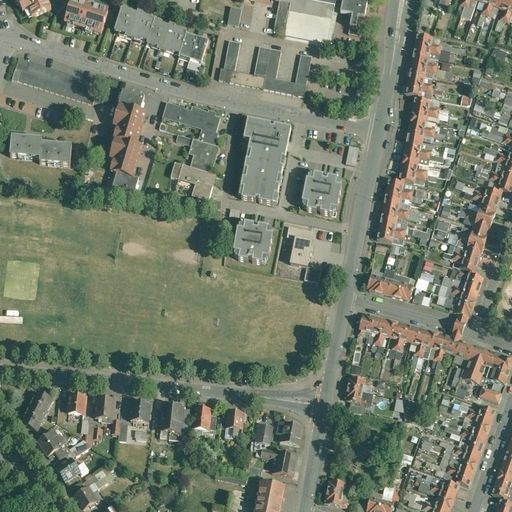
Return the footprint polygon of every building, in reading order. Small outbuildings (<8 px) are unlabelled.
[(16,0),(23,14),(29,11),(32,19),(52,10),(47,0),(16,0)] [(345,0),(342,15),(353,17),(351,29),(357,30),(359,18),(365,20),(369,4),(367,4),(367,0),(345,0)] [(467,0),(464,10),(463,15),(461,19),(471,23),(478,3),(478,0),(467,0)] [(478,0),(478,3),(480,4),(477,13),(482,14),(481,16),(486,17),(491,0),(478,0)] [(491,0),(486,17),(490,19),(494,8),(499,10),(502,0),(491,0)] [(511,0),(502,0),(499,10),(504,12),(500,22),(505,24),(511,0)] [(88,6),(73,1),(66,24),(101,35),(108,12),(93,7),(92,10),(87,8),(88,6)] [(280,3),(274,35),(286,37),(292,5),(280,3)] [(242,11),(231,9),(228,27),(239,29),(242,11)] [(138,16),(122,11),(115,33),(148,44),(154,24),(155,22),(143,18),(144,16),(138,14),(138,16)] [(431,19),(421,16),(418,34),(426,36),(431,19)] [(481,16),(478,27),(482,28),(484,23),(486,17),(481,16)] [(500,22),(499,22),(496,31),(501,33),(505,24),(500,22)] [(170,30),(154,24),(148,44),(147,46),(180,56),(187,36),(187,35),(175,31),(176,29),(171,27),(170,30)] [(357,30),(351,29),(349,36),(362,38),(363,32),(357,30)] [(197,40),(187,36),(180,56),(179,58),(190,62),(197,40)] [(432,40),(418,38),(417,43),(416,43),(415,47),(441,53),(441,52),(442,48),(431,46),(432,40)] [(209,43),(197,40),(190,62),(202,65),(209,43)] [(240,45),(229,43),(223,70),(227,71),(232,72),(234,73),(240,45)] [(441,53),(415,47),(414,52),(415,52),(414,57),(429,60),(430,55),(440,57),(441,53)] [(461,51),(446,48),(446,49),(442,48),(441,52),(460,56),(461,51)] [(281,53),(259,49),(254,76),(254,77),(260,78),(265,79),(276,81),(281,53)] [(490,59),(502,62),(503,53),(492,51),(490,59)] [(312,59),(301,57),(295,85),(306,87),(312,59)] [(429,60),(414,57),(413,62),(412,67),(438,72),(438,67),(428,65),(429,60)] [(80,79),(20,61),(18,71),(21,72),(76,89),(80,79)] [(438,72),(412,67),(411,72),(410,77),(425,80),(426,75),(434,76),(437,77),(437,72),(438,72)] [(76,89),(21,72),(18,83),(93,106),(96,96),(76,89)] [(469,84),(482,87),(483,84),(477,82),(479,73),(472,72),(469,84)] [(425,80),(410,77),(409,82),(408,86),(434,91),(435,87),(424,85),(425,80)] [(100,85),(80,79),(76,89),(96,96),(100,85)] [(276,81),(265,79),(263,90),(304,98),(306,87),(276,81)] [(445,86),(437,84),(436,92),(443,94),(445,86)] [(434,91),(408,86),(407,91),(406,96),(416,98),(421,99),(422,94),(427,95),(433,96),(434,91)] [(145,98),(126,92),(123,100),(120,100),(118,108),(124,110),(140,115),(145,98)] [(441,106),(420,102),(421,99),(416,98),(414,106),(413,111),(439,116),(441,106)] [(212,117),(207,116),(208,115),(191,110),(190,113),(182,111),(182,110),(168,105),(163,119),(187,127),(204,132),(202,136),(201,136),(200,139),(201,139),(201,141),(198,140),(197,143),(214,148),(218,136),(215,135),(219,120),(212,118),(212,117)] [(471,117),(479,118),(482,107),(474,105),(471,117)] [(140,115),(124,110),(121,118),(118,117),(115,127),(118,128),(117,134),(121,135),(119,142),(121,143),(137,147),(146,117),(140,115)] [(502,115),(487,110),(485,114),(495,118),(494,120),(500,122),(500,123),(509,126),(510,123),(511,119),(502,115)] [(439,116),(413,111),(412,116),(411,121),(426,123),(427,118),(438,120),(439,116)] [(511,113),(511,114),(504,111),(502,115),(511,119),(511,118),(511,113)] [(426,123),(411,121),(411,125),(410,125),(409,130),(435,135),(436,131),(425,129),(426,123)] [(290,133),(246,125),(242,145),(248,146),(238,202),(276,209),(290,133)] [(499,131),(492,129),(490,135),(504,140),(506,136),(498,133),(499,131)] [(435,135),(409,130),(408,135),(409,135),(408,140),(422,143),(424,138),(432,139),(434,140),(435,135)] [(504,140),(490,135),(488,140),(502,145),(504,140)] [(192,141),(177,136),(175,143),(190,148),(192,141)] [(422,143),(408,140),(406,148),(405,153),(431,158),(432,153),(421,151),(422,143)] [(511,143),(504,140),(502,145),(506,146),(511,148),(511,150),(511,153),(511,143)] [(71,149),(42,148),(42,143),(13,141),(12,160),(40,162),(39,166),(70,168),(71,149)] [(197,143),(192,141),(190,148),(187,156),(191,157),(191,154),(197,156),(192,170),(210,176),(218,149),(214,148),(197,143)] [(137,147),(121,143),(118,150),(115,149),(112,160),(116,161),(115,166),(118,168),(116,175),(121,176),(133,180),(142,149),(137,147)] [(443,149),(441,157),(451,160),(454,152),(443,149)] [(359,152),(349,150),(345,167),(356,169),(359,152)] [(499,155),(488,151),(486,155),(497,159),(499,155)] [(431,158),(405,153),(404,158),(403,162),(418,165),(419,160),(430,162),(431,158)] [(511,153),(511,154),(509,158),(499,155),(497,159),(511,164),(511,153)] [(497,159),(486,155),(485,160),(496,164),(497,159)] [(511,164),(497,159),(496,164),(506,167),(504,172),(511,174),(511,164)] [(418,165),(403,162),(402,167),(401,172),(427,177),(428,173),(417,170),(418,165)] [(192,170),(175,165),(171,179),(195,187),(192,198),(208,203),(216,177),(210,176),(192,170)] [(445,171),(439,170),(438,174),(437,179),(443,180),(445,171)] [(427,177),(401,172),(400,177),(399,185),(404,186),(404,183),(414,185),(415,180),(426,182),(427,177)] [(511,174),(504,172),(503,177),(492,173),(491,178),(511,185),(511,174)] [(133,180),(121,176),(119,183),(115,182),(113,191),(135,197),(139,181),(133,180)] [(323,184),(323,181),(307,178),(300,213),(316,216),(316,213),(320,214),(320,217),(334,220),(341,185),(327,182),(326,185),(323,184)] [(511,185),(491,178),(489,182),(500,186),(498,191),(503,193),(511,196),(511,185)] [(399,185),(389,183),(388,188),(387,193),(413,198),(414,193),(413,193),(403,191),(404,186),(399,185)] [(497,194),(487,190),(486,196),(475,192),(475,193),(474,197),(499,205),(500,200),(503,193),(498,191),(497,194)] [(438,203),(440,194),(428,192),(426,200),(438,203)] [(413,198),(387,193),(386,197),(386,198),(385,202),(400,205),(401,200),(412,202),(413,198)] [(499,205),(474,197),(472,201),(483,204),(481,209),(481,210),(496,214),(495,214),(497,210),(499,205)] [(208,203),(192,198),(189,209),(206,210),(208,203)] [(400,205),(385,202),(384,207),(383,212),(409,217),(410,213),(399,210),(400,205)] [(481,209),(469,205),(468,205),(467,210),(469,211),(479,214),(481,210),(481,209)] [(441,208),(439,216),(445,218),(448,210),(441,208)] [(496,214),(481,210),(479,214),(469,211),(467,215),(493,224),(496,214)] [(409,217),(383,212),(382,217),(381,222),(396,225),(397,220),(408,222),(409,217)] [(493,224),(467,215),(466,220),(468,221),(476,223),(475,229),(489,233),(489,234),(493,224)] [(476,223),(468,221),(466,226),(474,229),(475,229),(476,223)] [(396,225),(381,222),(380,227),(379,232),(405,237),(406,232),(395,230),(396,225)] [(254,234),(255,231),(238,228),(232,263),(248,266),(248,263),(252,264),(252,267),(267,269),(272,234),(258,232),(257,235),(254,234)] [(311,234),(289,229),(287,240),(295,241),(295,240),(310,243),(311,234)] [(489,233),(475,229),(474,232),(473,232),(471,238),(463,235),(461,234),(459,239),(460,239),(485,247),(488,237),(489,233)] [(473,232),(465,229),(463,235),(471,238),(473,232)] [(427,240),(428,233),(410,231),(409,238),(427,240)] [(405,237),(379,232),(378,236),(377,242),(392,245),(393,239),(404,241),(405,237)] [(450,236),(439,232),(437,236),(449,240),(450,236)] [(416,245),(422,248),(425,241),(418,239),(416,245)] [(485,247),(460,239),(459,239),(458,243),(469,246),(467,251),(482,256),(485,247)] [(310,243),(295,240),(295,241),(291,259),(294,260),(293,267),(308,270),(308,269),(311,256),(314,256),(315,251),(312,250),(313,243),(310,243)] [(434,248),(436,242),(429,240),(427,247),(434,248)] [(482,256),(467,251),(465,256),(455,253),(453,257),(478,266),(480,261),(481,256),(482,257),(482,256)] [(478,266),(453,257),(452,262),(462,265),(460,271),(470,274),(474,275),(477,270),(478,266)] [(428,273),(431,265),(424,263),(421,270),(428,273)] [(322,272),(308,269),(308,270),(305,283),(319,285),(322,272)] [(469,276),(459,273),(457,277),(467,281),(466,286),(480,291),(483,281),(474,278),(474,275),(470,274),(469,276)] [(383,281),(371,277),(368,290),(370,293),(372,294),(372,293),(379,295),(383,281)] [(467,281),(457,277),(456,279),(455,282),(466,286),(467,281)] [(415,282),(403,278),(401,285),(414,288),(415,282)] [(393,283),(383,281),(379,295),(386,297),(385,297),(389,298),(393,283)] [(466,286),(455,282),(453,282),(452,287),(453,288),(454,287),(464,291),(466,286)] [(401,285),(393,283),(389,298),(392,299),(392,298),(405,302),(407,303),(408,302),(410,301),(414,289),(414,288),(401,285)] [(480,291),(466,286),(464,291),(454,287),(453,288),(452,292),(477,300),(480,291)] [(477,300),(452,292),(450,296),(461,300),(459,305),(474,309),(477,300)] [(425,308),(427,300),(418,297),(416,305),(425,308)] [(459,305),(451,302),(448,309),(451,309),(457,311),(459,305)] [(474,309),(459,305),(457,311),(451,309),(449,314),(459,317),(468,320),(471,319),(474,309)] [(366,317),(363,319),(363,318),(360,331),(358,337),(363,338),(365,332),(371,334),(375,319),(368,317),(366,317)] [(455,329),(451,340),(460,343),(464,332),(468,320),(459,317),(455,329)] [(380,321),(375,319),(371,334),(376,335),(374,346),(378,347),(385,322),(380,320),(380,321)] [(389,323),(385,322),(378,347),(383,348),(385,338),(390,339),(394,324),(389,323)] [(399,326),(394,324),(390,339),(396,340),(393,351),(397,352),(404,327),(399,325),(399,326)] [(409,328),(404,327),(397,352),(402,354),(404,343),(412,345),(416,330),(409,328)] [(421,332),(416,330),(412,345),(417,346),(415,357),(419,358),(426,333),(421,331),(421,332)] [(431,334),(426,333),(419,358),(424,359),(426,349),(431,350),(435,335),(431,334)] [(376,335),(371,334),(368,344),(374,346),(376,335)] [(440,337),(435,335),(431,350),(437,351),(434,362),(438,363),(445,338),(444,338),(444,337),(440,336),(440,337)] [(451,340),(445,338),(438,363),(443,364),(445,354),(456,358),(461,343),(460,343),(451,340)] [(472,348),(461,343),(456,358),(467,362),(472,348)] [(495,356),(472,348),(467,362),(470,363),(466,373),(482,379),(485,368),(490,370),(495,356)] [(511,362),(511,361),(495,356),(490,370),(495,372),(492,382),(505,387),(511,368),(511,362)] [(415,357),(411,371),(415,372),(418,364),(419,358),(415,357)] [(352,366),(349,373),(358,377),(361,370),(352,366)] [(459,370),(453,388),(457,389),(464,372),(459,370)] [(490,370),(486,380),(492,383),(492,382),(495,372),(490,370)] [(457,389),(455,397),(464,400),(470,384),(463,381),(466,373),(464,372),(457,389)] [(482,379),(466,373),(463,381),(470,384),(479,387),(482,379)] [(365,382),(352,380),(350,382),(349,384),(348,391),(363,394),(364,387),(371,388),(371,384),(365,382)] [(371,388),(364,387),(363,394),(371,396),(372,389),(371,388)] [(502,396),(483,389),(479,399),(499,406),(502,396)] [(363,394),(348,391),(346,398),(346,400),(346,401),(348,403),(360,406),(361,406),(367,407),(367,404),(368,402),(361,401),(363,394)] [(371,396),(363,394),(361,401),(368,402),(367,404),(371,405),(373,396),(371,396)] [(86,399),(71,398),(69,416),(85,417),(86,399)] [(114,401),(98,400),(97,419),(102,420),(102,424),(112,424),(113,414),(114,401)] [(34,402),(23,425),(37,432),(49,409),(34,402)] [(150,406),(133,404),(132,423),(149,424),(150,406)] [(183,409),(164,407),(162,435),(171,435),(170,444),(179,445),(180,445),(180,437),(180,436),(183,409)] [(369,410),(358,408),(358,409),(351,407),(350,413),(355,414),(368,416),(368,411),(369,410)] [(496,414),(482,409),(480,414),(469,410),(468,415),(493,423),(496,414)] [(210,412),(196,411),(194,432),(214,434),(216,419),(210,418),(210,412)] [(121,422),(116,421),(116,414),(113,414),(112,424),(115,424),(114,436),(120,436),(121,425),(121,422)] [(244,415),(229,414),(228,420),(227,431),(234,432),(233,439),(242,440),(242,432),(243,432),(244,422),(243,422),(244,415)] [(493,423),(468,415),(466,419),(464,424),(475,428),(489,433),(493,423)] [(457,436),(459,427),(441,423),(439,432),(457,436)] [(475,428),(464,424),(463,429),(473,433),(475,428)] [(129,426),(121,425),(120,436),(119,442),(128,443),(129,426)] [(302,428),(283,425),(282,428),(280,427),(279,435),(282,438),(281,445),(299,447),(302,428)] [(274,429),(263,428),(260,446),(266,447),(271,448),(274,429)] [(489,433),(475,428),(473,433),(463,429),(461,433),(486,442),(489,433)] [(486,442),(461,433),(460,438),(462,439),(470,441),(468,446),(483,451),(486,442)] [(55,434),(52,436),(51,436),(39,444),(48,458),(56,453),(66,447),(61,439),(59,440),(55,434)] [(187,438),(180,437),(180,445),(179,445),(178,453),(185,454),(187,438)] [(437,447),(445,449),(442,458),(447,460),(452,446),(439,442),(437,447)] [(421,443),(420,450),(427,452),(429,444),(421,443)] [(260,446),(252,444),(251,453),(257,455),(258,450),(265,452),(266,447),(260,446)] [(89,445),(74,454),(77,459),(95,448),(89,445)] [(483,451),(468,446),(466,451),(456,448),(455,452),(479,461),(483,451)] [(66,447),(56,453),(61,462),(72,455),(66,447)] [(297,458),(277,454),(265,452),(258,450),(257,455),(256,459),(275,463),(272,476),(293,480),(297,458)] [(479,461),(455,452),(453,456),(463,460),(462,465),(476,470),(479,461)] [(397,454),(395,463),(409,467),(411,458),(397,454)] [(463,460),(453,456),(451,461),(462,465),(463,460)] [(511,461),(506,459),(504,464),(502,468),(511,471),(511,461)] [(72,462),(58,472),(66,484),(76,477),(79,481),(85,477),(82,473),(80,474),(78,470),(72,462)] [(448,471),(434,465),(432,470),(446,475),(448,471)] [(476,470),(462,465),(460,470),(449,466),(448,471),(473,479),(476,470)] [(248,476),(209,468),(208,476),(216,476),(216,480),(246,486),(247,485),(246,485),(248,476)] [(262,470),(249,468),(248,476),(261,478),(262,470)] [(511,471),(502,468),(501,473),(499,478),(511,482),(511,471)] [(107,469),(82,486),(86,491),(90,489),(95,486),(108,477),(108,476),(111,474),(107,469)] [(473,479),(448,471),(446,475),(457,479),(455,484),(460,486),(469,489),(473,479)] [(457,479),(446,475),(444,480),(455,484),(457,479)] [(108,477),(95,486),(98,491),(111,482),(108,477)] [(511,486),(511,482),(499,478),(497,482),(496,487),(511,492),(511,487),(511,488),(511,486)] [(445,483),(435,479),(433,485),(443,488),(445,483)] [(352,487),(332,483),(330,485),(329,485),(329,487),(328,494),(343,497),(344,490),(351,492),(352,487)] [(454,486),(445,483),(443,488),(433,485),(432,484),(431,489),(455,498),(460,486),(455,484),(454,486)] [(280,511),(285,488),(262,484),(256,511),(280,511)] [(431,489),(421,486),(419,492),(435,498),(436,496),(429,493),(431,489)] [(511,492),(496,487),(494,492),(492,497),(502,500),(507,502),(509,496),(511,497),(511,492)] [(86,491),(76,498),(84,511),(98,501),(90,489),(86,491)] [(455,498),(431,489),(429,493),(436,496),(440,497),(438,502),(452,507),(455,498)] [(343,497),(328,494),(326,501),(326,503),(328,506),(341,509),(347,510),(348,505),(342,504),(343,497)] [(417,498),(406,494),(403,500),(412,503),(424,507),(426,503),(426,501),(417,498)] [(379,511),(382,502),(370,500),(367,511),(379,511)] [(507,502),(502,500),(499,507),(497,511),(511,511),(511,506),(506,504),(507,502)] [(392,511),(394,505),(382,502),(379,511),(392,511)] [(450,511),(452,507),(438,502),(436,507),(426,503),(424,507),(437,511),(450,511)] [(424,507),(412,503),(410,507),(423,511),(424,507)]
